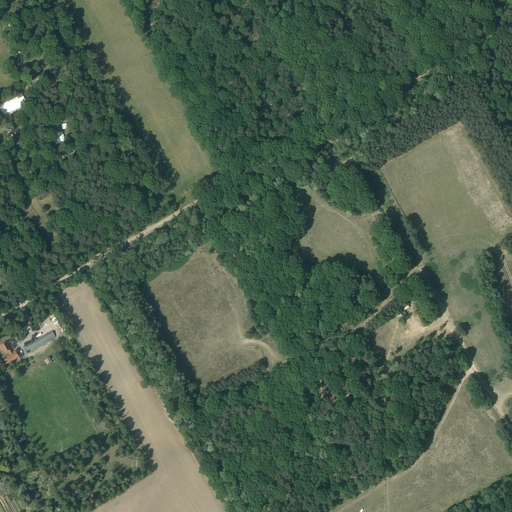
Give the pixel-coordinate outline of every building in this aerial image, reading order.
[(6,116),(26,106),(21,97),(2,107),(6,116)] [(62,132),(52,136),(55,145),(65,141),(62,132)] [(15,137),(9,139),(11,142),(14,141),(16,148),(13,149),(15,156),(17,155),(17,154),(20,154),(25,152),(24,148),(20,149),(18,144),(22,143),(20,136),(15,137)] [(413,304),(403,309),(414,332),(424,327),(413,304)] [(43,334),(57,325),(55,322),(58,320),(55,315),(38,326),(43,334)] [(52,332),(25,347),(29,352),(55,337),(52,332)] [(6,343),(0,346),(4,353),(8,352),(9,355),(3,358),(6,365),(19,357),(15,351),(12,353),(8,345),(8,346),(6,343)] [(12,388),(7,390),(14,409),(19,407),(12,388)]
